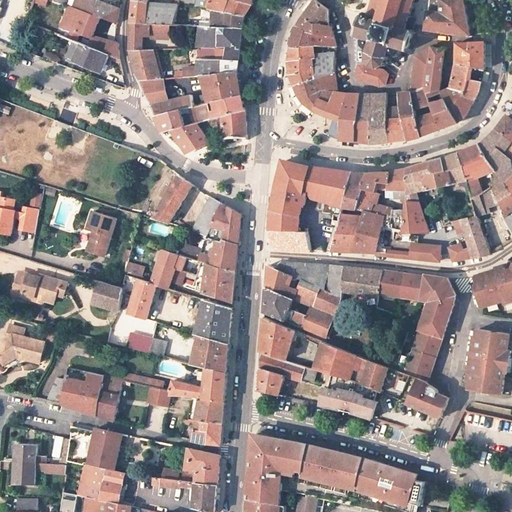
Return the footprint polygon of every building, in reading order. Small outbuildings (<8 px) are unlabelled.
[(24,0),(22,6),(31,9),(34,0),(24,0)] [(57,0),(42,0),(41,0),(34,0),(31,9),(51,17),(57,0)] [(118,23),(120,7),(100,0),(69,0),(68,4),(71,5),(101,16),(118,23)] [(180,5),(180,3),(174,3),(148,2),(148,0),(134,0),(133,12),(132,23),(144,23),(171,24),(174,24),(180,5)] [(253,4),(240,0),(180,0),(181,1),(183,2),(204,7),(204,0),(210,0),(209,9),(213,9),(218,10),(232,13),(245,16),(249,10),(253,4)] [(317,0),(315,0),(304,16),(316,23),(329,26),(329,8),(317,0)] [(415,4),(413,4),(414,0),(374,0),(372,6),(371,5),(370,7),(372,8),(370,14),(369,13),(369,12),(367,12),(366,12),(366,13),(365,15),(366,16),(363,15),(364,13),(362,13),(361,15),(359,14),(358,16),(360,17),(356,32),(354,31),(353,33),(355,34),(355,36),(357,37),(357,34),(364,36),(363,39),(361,39),(360,41),(363,41),(363,44),(361,45),(361,46),(363,46),(365,47),(365,49),(367,50),(367,48),(369,47),(368,52),(367,52),(366,54),(368,54),(368,58),(366,58),(366,60),(368,59),(371,64),(370,66),(364,64),(359,65),(356,75),(360,79),(381,85),(386,84),(388,73),(386,70),(381,69),(379,66),(383,65),(385,66),(386,65),(385,64),(387,60),(389,60),(390,59),(387,58),(389,53),(390,54),(389,57),(392,57),(392,56),(394,55),(395,57),(397,56),(396,54),(397,53),(399,54),(400,52),(398,51),(400,47),(406,49),(405,51),(407,52),(408,49),(410,50),(410,48),(409,48),(413,33),(415,33),(416,31),(414,31),(415,28),(413,28),(412,28),(412,30),(406,28),(409,19),(411,19),(411,17),(410,17),(413,6),(414,7),(415,4)] [(410,17),(411,17),(416,18),(417,19),(422,0),(414,0),(413,4),(415,4),(414,7),(413,6),(410,17)] [(429,0),(426,29),(471,34),(465,0),(429,0)] [(89,46),(93,36),(101,16),(71,5),(69,10),(60,34),(77,41),(83,43),(89,46)] [(213,21),(201,20),(200,26),(201,26),(244,27),(245,22),(245,16),(232,13),(218,10),(213,9),(213,21)] [(331,26),(329,26),(316,23),(304,16),(298,25),(316,33),(333,35),(331,26)] [(413,28),(416,18),(411,17),(411,19),(409,19),(406,28),(412,30),(412,28),(413,28)] [(143,49),(143,38),(144,23),(132,23),(131,24),(131,36),(131,50),(143,49)] [(171,24),(144,23),(143,38),(151,38),(170,39),(171,24)] [(293,36),(291,46),(311,46),(336,46),(336,45),(333,35),(316,33),(298,25),(293,36)] [(200,40),(199,45),(228,45),(228,48),(241,48),(243,36),(244,27),(201,26),(200,40)] [(109,41),(93,36),(89,46),(106,52),(109,41)] [(151,38),(143,38),(143,49),(152,49),(151,38)] [(16,47),(24,50),(27,43),(19,40),(16,47)] [(119,43),(109,40),(109,41),(106,52),(120,58),(119,43)] [(77,41),(70,58),(75,60),(83,43),(77,41)] [(457,42),(457,63),(473,66),(472,55),(471,42),(457,42)] [(486,42),(471,42),(472,55),(485,57),(486,42)] [(89,46),(83,43),(75,60),(103,72),(108,58),(121,63),(120,58),(106,52),(89,46)] [(312,53),(311,46),(291,46),(289,59),(290,73),(292,78),(295,84),(336,72),(336,58),(323,62),(324,67),(314,70),(312,53)] [(413,92),(427,88),(432,47),(431,47),(416,57),(415,69),(412,92),(413,92)] [(430,96),(437,93),(439,92),(445,49),(432,47),(427,88),(430,96)] [(200,57),(217,57),(216,60),(198,60),(198,66),(198,69),(184,71),(184,77),(191,76),(202,75),(239,70),(240,60),(241,48),(228,48),(200,49),(200,57)] [(153,79),(162,78),(159,68),(155,49),(152,49),(143,49),(131,50),(135,62),(137,72),(141,80),(153,79)] [(336,58),(336,51),(312,53),(314,70),(324,67),(323,62),(336,58)] [(51,52),(45,53),(43,57),(60,63),(61,59),(57,54),(51,52)] [(472,55),(473,66),(470,78),(482,81),(484,74),(485,67),(485,60),(485,57),(472,55)] [(482,81),(470,78),(473,66),(457,63),(452,86),(452,88),(467,91),(466,96),(475,99),(480,90),(482,81)] [(239,70),(202,75),(204,86),(209,102),(210,102),(215,101),(243,94),(238,73),(239,70)] [(338,91),(336,72),(295,84),(300,96),(305,103),(315,110),(324,89),(338,91)] [(147,92),(152,104),(181,97),(184,96),(182,89),(177,86),(166,86),(164,78),(162,78),(153,79),(154,89),(147,92)] [(154,89),(153,79),(141,80),(144,86),(147,92),(154,89)] [(452,86),(441,91),(446,99),(458,121),(462,118),(465,115),(467,113),(475,99),(466,96),(467,91),(452,88),(452,86)] [(413,92),(415,100),(421,99),(423,103),(431,101),(430,96),(427,88),(413,92)] [(349,93),(338,91),(324,89),(315,110),(333,117),(331,126),(328,137),(340,139),(343,118),(349,93)] [(439,92),(437,93),(441,101),(446,99),(441,91),(439,92)] [(405,92),(399,93),(402,106),(408,138),(422,135),(415,100),(413,92),(412,92),(405,92)] [(360,93),(349,93),(343,118),(340,139),(356,141),(360,93)] [(374,143),(390,141),(389,106),(388,93),(378,94),(360,93),(356,141),(374,143)] [(399,93),(388,93),(389,106),(402,106),(399,93)] [(217,110),(212,111),(214,118),(223,116),(246,110),(244,101),(243,94),(215,101),(217,110)] [(193,95),(181,97),(152,104),(155,110),(158,115),(183,108),(194,106),(193,95)] [(423,103),(421,99),(415,100),(422,135),(441,128),(433,104),(431,101),(423,103)] [(458,121),(446,99),(441,101),(433,104),(441,128),(458,121)] [(214,118),(212,111),(210,102),(209,102),(194,106),(183,108),(185,115),(160,121),(162,127),(164,132),(172,130),(196,123),(214,118)] [(0,106),(0,110),(9,114),(12,107),(1,103),(0,106)] [(402,106),(389,106),(390,141),(408,138),(402,106)] [(185,115),(183,108),(158,115),(160,121),(185,115)] [(246,110),(223,116),(224,139),(249,136),(246,110)] [(496,129),(511,141),(511,118),(507,115),(496,129)] [(196,123),(172,130),(188,153),(209,141),(196,123)] [(511,159),(511,141),(496,129),(481,143),(497,169),(502,177),(504,180),(511,192),(511,162),(511,160),(511,159)] [(477,177),(497,169),(481,143),(460,152),(464,167),(468,177),(476,174),(477,177)] [(446,171),(464,167),(460,152),(444,158),(446,171)] [(438,174),(441,185),(448,184),(446,171),(444,158),(423,164),(427,176),(438,174)] [(304,193),(312,166),(301,165),(292,163),(284,161),(280,176),(273,209),(272,222),(271,230),(283,231),(301,232),(305,194),(304,193)] [(416,191),(441,185),(438,174),(427,176),(423,164),(408,168),(407,189),(407,193),(411,192),(416,191)] [(344,205),(353,171),(312,166),(304,193),(305,194),(326,200),(333,202),(333,203),(337,205),(344,206),(344,205)] [(446,171),(448,184),(468,179),(468,177),(464,167),(446,171)] [(395,189),(407,189),(408,168),(390,172),(388,182),(388,189),(395,189)] [(357,208),(363,188),(367,172),(353,171),(344,205),(344,206),(343,208),(349,208),(355,208),(357,208)] [(367,172),(363,188),(378,192),(378,188),(380,181),(388,182),(390,172),(367,172)] [(490,211),(488,206),(499,202),(492,187),(483,192),(477,177),(476,174),(468,177),(468,179),(477,215),(490,211)] [(171,188),(165,198),(153,218),(169,223),(193,184),(179,175),(171,188)] [(502,177),(490,183),(492,187),(504,180),(502,177)] [(511,194),(511,192),(504,180),(492,187),(499,202),(511,194)] [(167,186),(161,196),(165,198),(171,188),(167,186)] [(385,216),(383,225),(392,227),(394,209),(379,205),(376,204),(378,192),(363,188),(357,208),(364,210),(385,216)] [(407,189),(395,189),(395,197),(406,197),(407,193),(407,189)] [(411,192),(410,202),(420,202),(416,191),(411,192)] [(31,206),(42,208),(44,194),(33,192),(31,206)] [(420,202),(410,202),(411,192),(407,193),(406,197),(405,209),(394,209),(392,227),(403,229),(403,232),(405,232),(405,238),(429,238),(429,231),(425,217),(420,202)] [(511,194),(499,202),(505,214),(503,215),(505,218),(510,215),(509,212),(511,210),(511,194)] [(0,196),(0,232),(11,234),(16,210),(12,210),(14,200),(0,196)] [(192,230),(206,234),(223,202),(212,197),(207,207),(206,207),(192,230)] [(225,204),(223,202),(206,234),(207,235),(214,237),(223,239),(238,243),(239,244),(240,229),(241,213),(225,204)] [(31,231),(35,209),(23,207),(19,229),(31,231)] [(35,232),(39,210),(35,209),(31,231),(35,232)] [(401,257),(402,246),(379,243),(383,225),(385,216),(364,210),(363,215),(355,251),(377,252),(377,254),(401,257)] [(90,250),(106,255),(118,219),(95,211),(90,228),(96,230),(90,250)] [(340,221),(342,214),(335,213),(332,227),(334,227),(327,250),(332,250),(341,221),(340,221)] [(347,214),(342,214),(340,221),(341,221),(332,250),(355,251),(363,215),(353,215),(347,214)] [(466,236),(460,238),(464,250),(471,248),(474,257),(491,252),(478,217),(461,220),(466,236)] [(405,238),(405,232),(403,232),(403,229),(392,227),(383,225),(379,243),(402,246),(401,257),(425,260),(425,254),(427,254),(429,238),(405,238)] [(301,232),(283,231),(271,230),(271,240),(278,248),(311,249),(308,232),(301,232)] [(214,237),(214,239),(207,237),(203,249),(177,242),(175,247),(173,252),(179,254),(188,256),(194,258),(207,263),(235,272),(237,257),(237,249),(238,243),(223,239),(214,237)] [(173,252),(164,248),(153,279),(152,282),(158,284),(169,287),(170,288),(172,282),(177,268),(175,268),(179,254),(173,252)] [(458,260),(460,259),(474,257),(471,248),(464,250),(452,254),(452,258),(454,260),(455,260),(458,260)] [(177,268),(183,270),(188,256),(179,254),(175,268),(177,268)] [(194,258),(188,256),(183,270),(189,272),(194,258)] [(289,287),(291,282),(294,276),(302,279),(325,289),(330,265),(282,261),(275,267),(269,265),(268,272),(268,274),(268,278),(289,287)] [(134,273),(136,265),(128,263),(127,271),(134,273)] [(235,277),(235,272),(207,263),(205,277),(234,286),(235,277)] [(145,267),(136,265),(134,273),(143,275),(145,267)] [(344,291),(342,290),(345,266),(330,265),(325,289),(342,297),(344,291)] [(342,290),(344,291),(355,293),(379,297),(379,295),(384,271),(384,270),(345,266),(342,290)] [(498,274),(501,273),(498,266),(490,270),(493,280),(500,278),(498,274)] [(172,282),(184,286),(189,272),(183,270),(177,268),(172,282)] [(506,271),(501,273),(498,274),(500,278),(493,280),(490,270),(481,274),(477,275),(486,305),(503,299),(511,296),(511,273),(507,275),(506,271)] [(401,298),(404,274),(384,271),(379,295),(401,298)] [(40,277),(29,273),(27,278),(19,275),(15,288),(23,291),(22,295),(34,299),(35,296),(44,299),(54,303),(57,294),(64,296),(68,282),(41,273),(40,277)] [(419,300),(423,277),(404,274),(401,298),(419,300)] [(442,277),(426,274),(425,277),(423,277),(423,295),(421,301),(429,303),(421,324),(444,333),(452,314),(453,309),(455,303),(455,298),(455,297),(454,293),(448,277),(442,277)] [(234,286),(205,277),(203,292),(233,301),(233,294),(234,286)] [(317,297),(314,306),(312,305),(308,314),(291,308),(295,298),(286,294),(289,287),(268,278),(266,298),(266,307),(265,311),(322,334),(330,312),(336,315),(342,299),(342,297),(325,289),(302,279),(299,285),(298,289),(317,297)] [(152,282),(140,279),(130,314),(148,319),(158,284),(152,282)] [(124,288),(99,280),(93,303),(120,311),(124,288)] [(295,298),(312,305),(314,306),(317,297),(298,289),(289,287),(286,294),(295,298)] [(377,305),(379,297),(355,293),(354,301),(377,305)] [(232,321),(233,307),(205,299),(196,333),(199,334),(230,343),(232,321)] [(336,315),(330,312),(322,334),(328,336),(329,332),(336,315)] [(296,330),(265,316),(263,333),(263,342),(262,351),(287,359),(290,351),(295,334),(309,340),(310,336),(296,330)] [(38,356),(41,357),(45,343),(24,337),(26,329),(11,325),(8,338),(9,341),(5,343),(0,345),(0,357),(4,364),(16,356),(36,362),(38,356)] [(108,342),(128,347),(132,332),(112,327),(108,342)] [(511,349),(508,349),(510,338),(510,333),(479,327),(476,343),(480,343),(479,350),(475,349),(474,357),(478,357),(476,373),(471,372),(468,389),(482,392),(482,387),(489,388),(489,393),(501,395),(505,371),(507,366),(511,366),(511,358),(511,349)] [(443,336),(419,328),(412,348),(435,356),(443,336)] [(152,338),(132,332),(128,347),(148,352),(152,338)] [(230,343),(199,334),(192,363),(207,367),(227,372),(229,355),(230,343)] [(388,367),(322,341),(314,368),(317,368),(332,373),(353,379),(376,389),(381,391),(388,367)] [(405,366),(427,375),(435,356),(412,348),(405,366)] [(261,367),(286,374),(293,376),(293,377),(302,380),(303,377),(314,381),(317,368),(314,368),(312,367),(287,359),(262,351),(261,358),(261,367)] [(69,367),(66,379),(63,402),(64,402),(65,402),(67,401),(81,404),(81,410),(98,415),(106,375),(69,367)] [(173,380),(172,383),(171,391),(170,395),(193,396),(200,397),(225,401),(226,385),(227,372),(207,367),(205,387),(173,380)] [(282,387),(286,374),(261,367),(260,374),(259,381),(282,387)] [(171,391),(172,383),(127,372),(125,380),(151,386),(171,391)] [(369,416),(373,399),(376,389),(353,379),(332,373),(330,387),(327,404),(353,410),(369,416)] [(124,379),(106,375),(98,415),(110,419),(115,420),(124,379)] [(63,402),(66,379),(56,377),(47,399),(63,402)] [(425,381),(417,378),(411,397),(445,410),(447,405),(444,403),(446,397),(436,394),(437,392),(425,381)] [(281,390),(282,387),(259,381),(259,385),(281,390)] [(259,385),(259,388),(280,393),(281,390),(259,385)] [(171,391),(151,386),(148,401),(158,403),(168,405),(170,395),(171,391)] [(327,404),(330,387),(328,387),(326,386),(322,403),(327,404)] [(200,397),(193,396),(189,419),(196,420),(196,419),(204,420),(224,423),(224,418),(225,408),(225,401),(200,397)] [(445,410),(411,397),(409,403),(443,417),(445,410)] [(377,401),(373,399),(369,416),(372,417),(377,401)] [(211,431),(202,430),(204,420),(196,419),(196,420),(196,422),(196,429),(193,440),(208,444),(209,443),(211,431)] [(224,423),(204,420),(202,430),(211,431),(209,443),(222,444),(223,432),(224,423)] [(86,464),(88,464),(95,431),(83,429),(72,427),(72,440),(70,456),(69,460),(86,464)] [(116,470),(124,434),(96,428),(95,431),(88,464),(116,470)] [(266,436),(255,434),(254,445),(258,445),(266,436)] [(250,493),(249,498),(281,504),(281,496),(282,491),(302,495),(307,496),(308,494),(318,496),(334,500),(384,511),(415,511),(417,505),(421,505),(426,482),(414,480),(415,475),(363,457),(309,444),(266,436),(258,445),(254,445),(253,451),(252,468),(250,485),(250,488),(263,490),(262,495),(250,493)] [(72,440),(65,438),(62,455),(70,456),(72,440)] [(14,462),(16,462),(16,484),(35,485),(36,470),(46,470),(46,464),(46,457),(37,456),(37,444),(18,443),(17,455),(14,455),(14,462)] [(165,469),(163,474),(155,473),(155,477),(219,484),(220,472),(222,455),(192,449),(191,458),(188,458),(186,472),(165,469)] [(120,503),(121,497),(127,472),(116,470),(88,464),(86,464),(79,494),(88,496),(120,503)] [(192,500),(192,503),(192,507),(215,511),(216,511),(218,498),(219,484),(155,477),(154,477),(153,484),(182,488),(182,486),(193,488),(192,500)] [(64,491),(59,511),(75,511),(79,494),(64,491)] [(307,496),(302,495),(299,511),(304,511),(314,511),(318,496),(308,494),(307,496)] [(132,511),(133,506),(131,506),(120,503),(88,496),(87,504),(85,511),(132,511)] [(120,503),(131,506),(132,499),(121,497),(120,503)] [(249,506),(248,511),(285,511),(287,505),(281,504),(249,498),(249,506)] [(141,508),(142,501),(132,499),(131,506),(133,506),(141,508)] [(34,506),(34,511),(37,511),(38,501),(18,501),(18,506),(34,506)]
